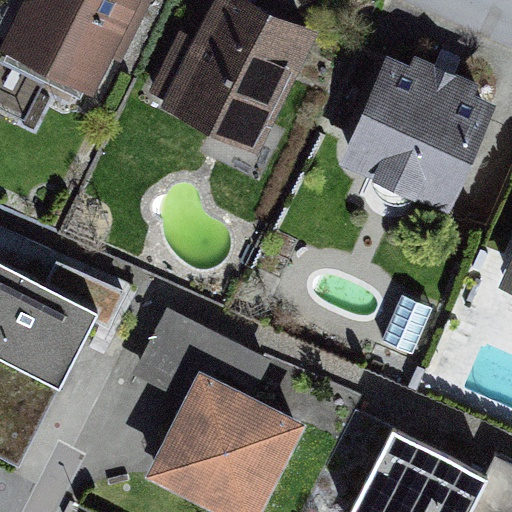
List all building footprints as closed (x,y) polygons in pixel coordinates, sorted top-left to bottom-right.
[(140,0),(20,0),(0,41),(0,45),(95,92),(140,0)] [(320,26),(267,0),(211,0),(161,104),(258,151),(320,26)] [(410,58),(387,48),(339,158),(448,206),(496,97),(475,87),(480,77),(415,48),(410,58)] [(511,252),(500,281),(511,286),(511,252)] [(99,306),(0,256),(0,351),(61,382),(99,306)] [(133,371),(183,396),(199,365),(252,392),(271,353),(168,302),(133,371)] [(61,382),(0,351),(0,454),(20,464),(61,382)] [(252,392),(199,365),(183,396),(146,471),(227,511),(258,511),(306,418),(252,392)] [(470,511),(491,471),(395,422),(348,511),(470,511)] [(491,471),(470,511),(511,511),(511,459),(500,454),(491,471)]
